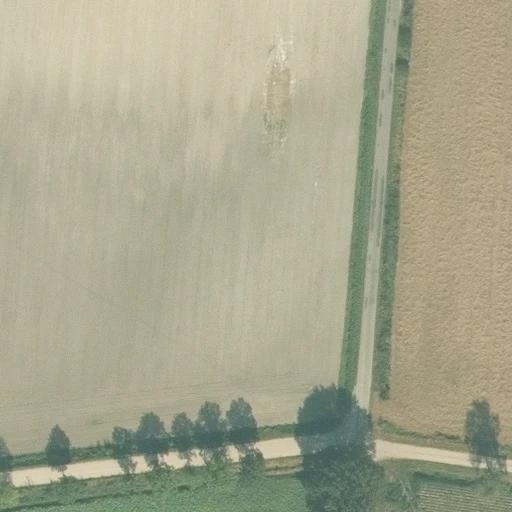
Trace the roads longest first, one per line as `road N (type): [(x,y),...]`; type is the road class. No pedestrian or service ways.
road 1 (track): [(0,485),(359,444),(511,466)]
road 2 (unclassified): [(352,511),(394,0)]
